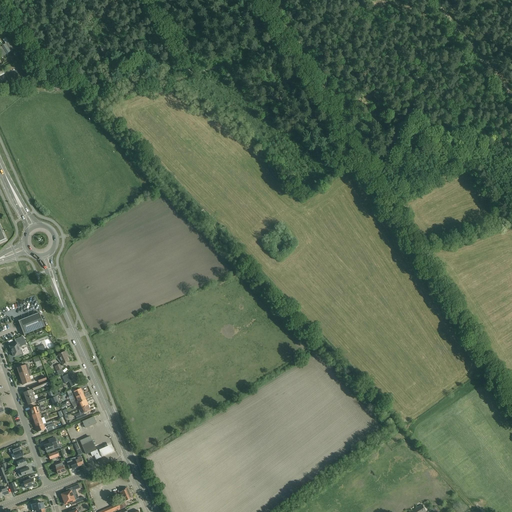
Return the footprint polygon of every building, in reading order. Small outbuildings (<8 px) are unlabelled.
[(3,40),(6,44),(0,47),(0,52),(3,57),(9,53),(8,51),(10,50),(11,52),(12,52),(14,55),(18,52),(16,49),(15,49),(9,41),(9,42),(6,37),(3,40)] [(63,80),(47,86),(48,90),(52,89),(60,86),(60,85),(64,83),(63,80)] [(45,328),(45,327),(39,313),(19,321),(18,321),(22,330),(24,336),(25,336),(24,335),(45,327),(45,328)] [(20,343),(25,341),(23,337),(15,340),(16,344),(10,347),(14,357),(18,355),(19,356),(23,354),(21,350),(20,351),(19,347),(22,346),(20,343)] [(66,351),(58,355),(55,357),(57,359),(60,362),(61,363),(62,363),(62,365),(68,362),(66,356),(67,355),(66,351)] [(39,367),(42,366),(40,360),(39,357),(33,359),(34,363),(37,362),(39,367)] [(19,374),(27,371),(25,365),(17,368),(19,374)] [(29,376),(27,371),(19,374),(21,379),(29,377),(29,376)] [(71,376),(70,374),(62,377),(65,384),(69,382),(72,387),(79,384),(75,375),(71,376)] [(29,376),(29,377),(21,379),(23,385),(34,381),(32,376),(29,376)] [(33,391),(50,384),(48,380),(32,387),(33,391)] [(69,397),(72,396),(74,399),(83,395),(81,389),(76,391),(75,388),(67,392),(69,397)] [(33,396),(31,390),(23,393),(26,399),(33,396)] [(33,396),(26,399),(28,405),(37,401),(37,400),(37,398),(38,398),(36,395),(33,396)] [(75,402),(76,404),(79,403),(86,400),(83,395),(74,399),(75,402)] [(56,397),(51,399),(50,399),(53,407),(59,405),(56,397)] [(79,403),(81,408),(88,405),(86,400),(79,403)] [(88,405),(81,408),(81,409),(84,414),(86,413),(91,411),(88,406),(88,405)] [(30,410),(31,412),(30,413),(31,416),(32,415),(39,413),(43,412),(41,408),(41,409),(40,406),(41,406),(40,406),(37,407),(30,410)] [(39,413),(32,415),(34,421),(41,418),(39,413)] [(94,417),(83,422),(86,428),(96,423),(94,417)] [(41,418),(34,421),(36,427),(43,424),(41,418)] [(43,424),(36,427),(38,432),(45,430),(43,424)] [(92,456),(94,455),(96,460),(101,457),(98,449),(96,450),(90,437),(80,441),(86,454),(90,452),(92,456)] [(58,448),(55,438),(48,440),(48,441),(49,440),(50,444),(44,446),(45,446),(43,447),(45,450),(46,449),(47,452),(54,450),(54,449),(58,448)] [(111,446),(99,451),(102,458),(115,453),(111,446)] [(23,456),(21,450),(21,451),(19,447),(20,447),(12,450),(11,448),(9,450),(11,455),(13,454),(15,459),(22,456),(23,456)] [(15,459),(13,460),(14,463),(17,462),(19,467),(25,465),(27,464),(25,459),(23,460),(22,456),(15,459)] [(78,467),(84,465),(80,456),(75,458),(76,461),(78,467)] [(78,467),(76,461),(73,462),(72,459),(69,460),(70,463),(73,469),(78,467)] [(65,472),(63,466),(62,462),(55,464),(57,468),(56,469),(58,475),(65,472)] [(2,464),(5,473),(10,471),(9,469),(8,470),(6,463),(2,464)] [(19,467),(16,468),(20,477),(30,473),(28,467),(26,468),(25,465),(19,467)] [(33,487),(32,486),(35,485),(33,479),(23,482),(26,489),(29,487),(30,488),(33,487)] [(14,482),(9,484),(12,493),(17,491),(14,482)] [(80,488),(79,485),(66,490),(67,493),(62,495),(62,496),(61,496),(63,500),(77,494),(76,490),(80,488)] [(3,496),(9,494),(7,487),(3,488),(3,486),(0,486),(0,487),(1,489),(3,496)] [(124,501),(132,498),(128,488),(120,491),(124,502),(124,501)] [(71,503),(72,506),(85,501),(84,497),(79,499),(77,494),(63,500),(64,504),(65,504),(66,505),(71,503)] [(118,510),(126,506),(124,501),(124,502),(119,504),(118,503),(98,511),(110,511),(115,510),(115,509),(117,508),(118,510)] [(34,511),(45,509),(43,503),(36,505),(36,504),(32,505),(33,507),(34,511)]
